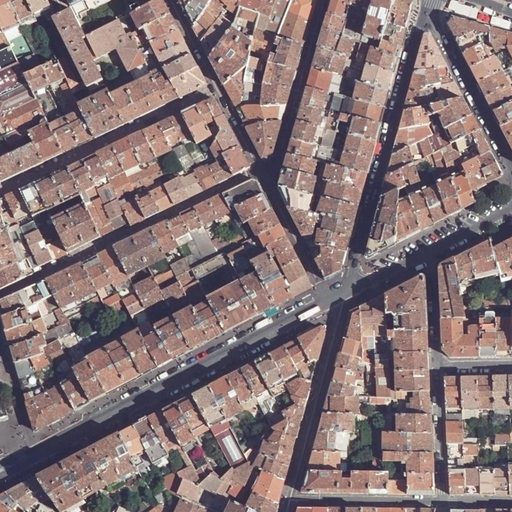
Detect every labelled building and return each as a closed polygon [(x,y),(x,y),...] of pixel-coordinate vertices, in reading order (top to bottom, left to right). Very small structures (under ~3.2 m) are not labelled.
[(0,0),(0,25),(3,31),(4,33),(21,25),(8,0),(0,0)] [(8,0),(21,25),(35,18),(34,14),(26,0),(8,0)] [(26,0),(34,14),(41,11),(50,7),(46,0),(26,0)] [(46,0),(50,7),(55,17),(71,10),(70,8),(66,0),(46,0)] [(171,15),(162,0),(160,0),(142,9),(132,14),(136,23),(139,30),(144,28),(171,15)] [(137,0),(142,9),(160,0),(137,0)] [(179,0),(185,10),(190,0),(179,0)] [(190,0),(185,10),(194,26),(212,0),(190,0)] [(212,0),(194,26),(202,41),(222,16),(224,13),(225,12),(212,0)] [(212,0),(225,12),(227,9),(230,6),(223,0),(212,0)] [(261,3),(254,0),(239,0),(238,5),(241,7),(257,13),(261,3)] [(292,0),(276,0),(270,17),(260,14),(258,23),(256,30),(278,38),(278,37),(284,22),(292,0)] [(261,0),(261,3),(257,13),(260,14),(270,17),(276,0),(261,0)] [(278,37),(304,45),(316,1),(314,0),(292,0),(284,22),(278,37)] [(332,0),(328,14),(343,19),(347,5),(352,7),(353,0),(332,0)] [(353,0),(352,7),(362,11),(370,14),(374,0),(353,0)] [(374,0),(370,14),(366,28),(364,35),(383,40),(386,30),(388,21),(394,0),(374,0)] [(394,0),(388,21),(400,26),(401,25),(407,28),(414,2),(409,0),(394,0)] [(230,6),(227,9),(231,11),(238,15),(241,7),(238,5),(237,6),(232,4),(230,6)] [(347,5),(343,19),(347,21),(352,7),(347,5)] [(258,23),(260,14),(257,13),(241,7),(238,15),(238,16),(258,23)] [(55,17),(53,18),(84,81),(87,87),(88,87),(102,80),(100,75),(96,67),(93,61),(89,51),(83,39),(85,38),(71,10),(55,17)] [(362,11),(358,25),(366,28),(370,14),(362,11)] [(343,37),(347,21),(343,19),(328,14),(325,28),(324,29),(343,37)] [(179,31),(171,15),(144,28),(146,33),(152,44),(179,31)] [(202,41),(210,57),(233,28),(234,27),(234,26),(222,16),(202,41)] [(451,33),(455,42),(474,31),(477,37),(478,36),(483,35),(484,36),(489,34),(489,28),(468,23),(452,18),(449,21),(446,25),(451,33)] [(120,20),(87,37),(93,49),(98,58),(117,49),(128,72),(130,71),(145,64),(145,62),(139,51),(130,34),(127,36),(120,20)] [(364,35),(366,28),(358,25),(347,21),(343,37),(356,42),(362,44),(364,35)] [(400,26),(388,21),(386,30),(389,31),(387,39),(391,40),(396,42),(399,31),(400,26)] [(130,26),(133,33),(135,32),(139,30),(136,23),(130,26)] [(21,25),(4,33),(10,47),(18,63),(25,75),(33,71),(37,70),(42,67),(28,39),(24,32),(21,25)] [(256,31),(235,25),(234,26),(234,27),(233,28),(253,43),(256,31)] [(407,28),(401,25),(400,26),(399,31),(405,34),(407,28)] [(217,70),(224,85),(245,68),(248,66),(250,56),(252,49),(253,43),(233,28),(210,57),(217,70)] [(496,30),(489,28),(489,34),(489,41),(490,42),(493,49),(507,46),(507,34),(496,30)] [(323,32),(319,48),(347,58),(350,58),(356,42),(343,37),(324,29),(323,32)] [(271,55),(278,38),(256,30),(256,31),(253,43),(252,49),(271,55)] [(0,51),(10,47),(4,33),(3,31),(0,32),(0,51)] [(185,43),(179,31),(152,44),(158,56),(185,43)] [(405,34),(399,31),(396,42),(395,45),(402,48),(404,38),(405,34)] [(455,42),(462,54),(482,44),(478,36),(477,37),(474,31),(455,42)] [(146,33),(138,37),(135,32),(133,33),(130,34),(139,51),(152,44),(146,33)] [(419,56),(415,73),(436,69),(447,67),(434,43),(430,34),(425,35),(422,45),(419,56)] [(364,35),(362,44),(372,48),(380,51),(383,40),(364,35)] [(483,35),(478,36),(482,44),(485,43),(487,41),(484,36),(483,35)] [(304,45),(278,37),(278,38),(271,55),(269,62),(297,70),(304,45)] [(380,51),(399,58),(402,48),(395,45),(396,42),(391,40),(390,43),(383,40),(380,51)] [(191,56),(185,43),(158,56),(164,68),(191,56)] [(139,51),(145,62),(153,59),(158,56),(152,44),(139,51)] [(362,44),(357,61),(358,61),(367,65),(372,48),(362,44)] [(462,54),(470,69),(490,59),(482,44),(462,54)] [(507,50),(507,46),(493,49),(497,55),(507,50)] [(0,51),(0,71),(18,63),(10,47),(0,51)] [(316,57),(313,67),(333,74),(342,76),(343,74),(345,67),(347,58),(319,48),(316,57)] [(398,61),(399,58),(380,51),(372,48),(367,65),(394,75),(398,61)] [(93,61),(98,58),(93,49),(89,51),(93,61)] [(252,49),(250,56),(265,61),(269,62),(271,55),(252,49)] [(511,58),(507,50),(497,55),(503,66),(511,61),(511,58)] [(501,68),(503,66),(497,55),(494,57),(500,69),(501,68)] [(198,68),(191,56),(164,68),(170,81),(171,80),(198,68)] [(262,71),(265,61),(250,56),(248,66),(247,67),(248,67),(248,70),(245,82),(254,83),(256,69),(262,71)] [(73,94),(87,87),(84,81),(77,84),(64,57),(57,61),(59,64),(65,78),(68,83),(73,94)] [(470,69),(477,84),(501,72),(500,69),(494,57),(490,59),(470,69)] [(355,70),(358,61),(357,61),(350,58),(347,58),(345,67),(355,70)] [(158,70),(153,59),(145,62),(145,64),(151,74),(158,70)] [(367,65),(358,61),(355,70),(353,77),(353,80),(359,82),(362,82),(367,65)] [(42,67),(50,85),(65,78),(59,64),(55,66),(52,62),(42,67)] [(291,88),(297,70),(269,62),(266,72),(263,84),(291,88)] [(0,93),(27,81),(25,75),(18,63),(0,71),(0,93)] [(136,82),(151,76),(151,74),(145,64),(130,71),(136,82)] [(394,75),(367,65),(362,82),(390,91),(391,88),(394,75)] [(33,71),(25,75),(27,81),(33,93),(46,87),(50,85),(42,67),(37,70),(38,73),(35,74),(33,71)] [(307,88),(328,93),(331,85),(333,74),(313,67),(307,88)] [(455,83),(447,67),(436,69),(440,86),(455,83)] [(199,70),(198,68),(171,80),(180,98),(194,91),(207,86),(199,70)] [(236,107),(238,106),(239,104),(240,102),(245,82),(248,70),(245,68),(224,85),(236,107)] [(410,89),(409,93),(430,88),(440,86),(436,69),(415,73),(410,89)] [(509,86),(511,84),(511,79),(507,69),(501,72),(509,86)] [(173,101),(180,98),(171,80),(170,81),(166,83),(159,70),(159,71),(158,70),(151,74),(151,76),(166,105),(173,101)] [(477,84),(485,98),(509,86),(501,72),(477,84)] [(348,89),(351,79),(342,76),(333,74),(331,85),(348,89)] [(166,105),(151,76),(136,82),(110,95),(124,124),(146,114),(166,105)] [(50,85),(53,90),(61,86),(68,83),(65,78),(50,85)] [(357,92),(359,82),(353,80),(351,79),(348,89),(357,92)] [(108,91),(102,80),(88,87),(93,98),(108,91)] [(0,116),(36,99),(33,93),(27,81),(0,93),(0,116)] [(245,82),(240,102),(239,104),(238,106),(236,107),(237,110),(243,108),(246,106),(254,106),(255,100),(256,93),(257,83),(254,83),(245,82)] [(390,93),(390,91),(362,82),(359,82),(357,92),(354,100),(355,100),(386,108),(390,93)] [(72,110),(79,107),(78,104),(73,94),(68,83),(61,86),(63,90),(72,110)] [(463,99),(455,83),(440,86),(445,103),(463,99)] [(291,88),(263,84),(262,94),(261,101),(260,106),(279,105),(287,105),(291,88)] [(331,85),(328,93),(332,94),(345,97),(348,89),(331,85)] [(435,105),(445,103),(440,86),(430,88),(435,105)] [(485,98),(492,113),(511,103),(511,92),(509,86),(485,98)] [(46,87),(33,93),(36,99),(45,117),(48,123),(49,126),(62,119),(46,87)] [(302,105),(323,110),(328,93),(307,88),(302,105)] [(406,107),(404,112),(424,108),(430,106),(435,105),(430,88),(409,93),(406,107)] [(348,89),(345,97),(347,98),(354,100),(357,92),(348,89)] [(116,128),(124,124),(110,95),(108,91),(93,98),(109,131),(116,128)] [(323,110),(327,111),(332,94),(328,93),(323,110)] [(332,94),(327,111),(329,112),(331,112),(342,115),(347,98),(345,97),(332,94)] [(109,131),(93,98),(78,104),(79,107),(81,110),(95,138),(101,135),(109,131)] [(351,117),(355,100),(354,100),(347,98),(342,115),(351,117)] [(45,117),(36,99),(0,116),(0,138),(26,126),(45,117)] [(209,101),(206,103),(215,120),(223,117),(214,99),(209,101)] [(465,102),(463,99),(445,103),(435,105),(430,106),(434,116),(438,114),(445,129),(448,128),(472,116),(465,102)] [(386,108),(355,100),(351,117),(354,118),(381,124),(386,108)] [(206,125),(215,121),(215,120),(206,103),(200,105),(196,107),(206,125)] [(499,125),(500,128),(511,121),(511,103),(492,113),(499,125)] [(274,122),(279,105),(260,106),(254,106),(246,106),(243,108),(252,126),(258,124),(274,122)] [(282,122),(287,105),(279,105),(274,122),(282,122)] [(298,122),(318,127),(320,122),(321,118),(323,110),(302,105),(298,120),(298,122)] [(430,106),(424,108),(426,118),(434,117),(434,116),(430,106)] [(189,110),(182,114),(193,136),(197,144),(212,137),(208,130),(206,125),(196,107),(189,110)] [(252,126),(243,108),(237,110),(246,127),(252,126)] [(401,126),(399,130),(428,125),(426,118),(424,108),(404,112),(401,126)] [(95,138),(81,110),(66,117),(80,145),(87,142),(95,138)] [(321,118),(327,120),(328,115),(329,112),(327,111),(323,110),(321,118)] [(340,121),(342,115),(331,112),(330,115),(328,121),(326,129),(337,132),(340,121)] [(176,117),(170,119),(181,141),(184,140),(193,136),(182,114),(176,117)] [(342,115),(340,121),(343,121),(352,124),(354,118),(351,117),(342,115)] [(478,128),(472,116),(448,128),(454,143),(456,142),(467,136),(479,130),(478,128)] [(48,123),(45,117),(26,126),(29,132),(48,123)] [(80,145),(66,117),(62,119),(49,126),(63,153),(71,149),(80,145)] [(223,117),(215,120),(215,121),(217,126),(220,132),(215,143),(211,149),(216,158),(223,155),(239,147),(223,117)] [(381,124),(354,118),(352,124),(350,135),(376,142),(377,139),(381,124)] [(164,122),(159,125),(168,141),(170,147),(181,141),(170,119),(164,122)] [(343,121),(340,121),(337,132),(347,134),(349,129),(342,127),(343,121)] [(511,121),(500,128),(511,149),(511,150),(511,121)] [(273,153),(282,122),(274,122),(258,124),(252,126),(246,127),(263,158),(273,153)] [(293,139),(314,144),(317,133),(318,127),(298,122),(293,136),(293,139)] [(54,157),(63,153),(49,126),(48,123),(29,132),(34,144),(43,162),(54,157)] [(436,134),(433,126),(433,124),(428,125),(432,136),(436,134)] [(143,132),(152,149),(168,141),(159,125),(150,129),(143,132)] [(394,150),(393,156),(408,148),(414,145),(419,143),(427,138),(432,136),(428,125),(399,130),(394,150)] [(0,159),(34,144),(29,132),(26,126),(0,138),(0,159)] [(217,126),(208,130),(212,137),(215,143),(220,132),(217,126)] [(325,135),(323,146),(330,148),(332,149),(335,138),(337,132),(326,129),(321,128),(318,127),(317,133),(325,135)] [(441,150),(454,143),(448,128),(445,129),(440,132),(436,134),(432,136),(427,138),(433,154),(441,150)] [(479,130),(467,136),(470,142),(473,141),(475,145),(480,157),(490,152),(484,139),(479,130)] [(128,139),(140,165),(142,165),(156,158),(152,149),(143,132),(136,135),(128,139)] [(348,140),(350,135),(347,134),(337,132),(335,138),(348,140)] [(376,142),(350,135),(348,140),(345,152),(372,159),(373,156),(376,142)] [(184,140),(185,143),(189,150),(186,151),(194,165),(198,163),(205,160),(197,144),(193,136),(184,140)] [(456,142),(459,153),(472,147),(471,146),(470,142),(467,136),(456,142)] [(427,138),(419,143),(425,159),(428,158),(427,157),(431,155),(433,154),(427,138)] [(112,146),(125,173),(133,169),(140,165),(128,139),(118,143),(112,146)] [(314,144),(293,139),(289,152),(288,155),(309,160),(314,144)] [(156,158),(172,151),(170,147),(168,141),(152,149),(156,158)] [(192,166),(194,165),(186,151),(183,144),(181,141),(170,147),(172,151),(176,158),(181,167),(183,171),(192,166)] [(454,143),(441,150),(449,174),(454,171),(457,177),(465,173),(463,166),(459,153),(456,142),(454,143)] [(43,162),(34,144),(0,159),(0,182),(26,170),(43,162)] [(325,164),(330,148),(323,146),(314,144),(309,160),(318,162),(322,163),(325,164)] [(414,145),(408,148),(412,156),(417,154),(414,145)] [(477,159),(480,157),(475,145),(472,147),(474,152),(476,158),(477,159)] [(104,150),(97,154),(108,177),(109,180),(125,173),(112,146),(104,150)] [(250,169),(239,147),(223,155),(234,176),(250,169)] [(330,148),(325,164),(328,165),(335,166),(339,151),(332,149),(330,148)] [(390,166),(387,177),(409,167),(414,165),(414,164),(412,156),(408,148),(393,156),(390,166)] [(441,150),(433,154),(441,176),(449,174),(441,150)] [(176,158),(172,151),(156,158),(160,166),(176,158)] [(345,152),(339,151),(335,166),(341,168),(345,152)] [(372,159),(345,152),(341,168),(368,175),(368,172),(372,159)] [(502,176),(490,152),(480,157),(477,159),(487,184),(490,183),(502,176)] [(205,160),(207,162),(213,159),(209,153),(205,160)] [(83,160),(94,184),(108,177),(97,154),(89,157),(83,160)] [(234,176),(223,155),(216,158),(219,163),(209,168),(217,184),(231,177),(234,176)] [(284,170),(313,177),(318,162),(309,160),(288,155),(285,167),(284,170)] [(156,158),(142,165),(144,168),(142,169),(151,186),(153,185),(156,184),(159,182),(163,180),(167,179),(165,175),(160,166),(156,158)] [(219,163),(216,158),(213,159),(207,162),(209,168),(219,163)] [(414,165),(415,169),(429,163),(428,158),(425,159),(414,164),(414,165)] [(474,191),(487,184),(477,159),(476,158),(473,161),(463,166),(465,173),(471,193),(474,191)] [(67,167),(80,194),(95,187),(94,184),(83,160),(75,164),(67,167)] [(206,169),(209,168),(207,162),(205,160),(198,163),(199,166),(204,164),(206,169)] [(431,167),(429,163),(415,169),(420,182),(421,186),(422,188),(436,182),(431,167)] [(364,187),(368,175),(341,168),(335,166),(328,165),(324,180),(330,181),(363,190),(364,187)] [(387,177),(381,197),(383,198),(399,190),(406,187),(405,181),(409,180),(410,185),(420,182),(415,169),(414,165),(409,167),(387,177)] [(180,179),(181,181),(195,174),(192,166),(183,171),(178,173),(180,179)] [(48,210),(80,195),(80,194),(67,167),(57,172),(41,180),(35,182),(48,210)] [(183,171),(181,167),(165,175),(167,179),(178,173),(183,171)] [(217,184),(209,168),(206,169),(195,174),(203,191),(206,190),(217,184)] [(151,186),(142,169),(135,173),(133,169),(125,173),(135,194),(148,188),(151,186)] [(280,184),(279,187),(313,195),(317,178),(313,177),(284,170),(280,184)] [(125,173),(109,180),(111,183),(114,191),(119,202),(134,194),(135,194),(125,173)] [(180,179),(178,173),(167,179),(163,180),(164,183),(165,186),(180,179)] [(471,193),(465,173),(457,177),(451,180),(461,210),(464,209),(475,203),(471,193)] [(203,191),(195,174),(181,181),(189,198),(191,197),(203,191)] [(449,174),(441,176),(442,180),(436,183),(437,187),(444,184),(451,180),(449,174)] [(108,177),(94,184),(95,187),(97,190),(111,183),(109,180),(108,177)] [(177,204),(189,198),(181,181),(180,179),(165,186),(174,205),(177,204)] [(237,187),(223,194),(230,207),(234,205),(236,208),(264,194),(258,181),(253,180),(237,187)] [(324,180),(319,197),(324,198),(325,198),(330,181),(324,180)] [(461,210),(451,180),(444,184),(437,187),(447,217),(450,216),(461,210)] [(363,190),(330,181),(325,198),(359,207),(359,204),(363,190)] [(28,186),(20,189),(31,212),(33,217),(39,214),(43,212),(48,210),(35,182),(28,186)] [(421,186),(420,182),(410,185),(406,187),(407,191),(421,186)] [(174,205),(165,186),(163,187),(156,191),(151,193),(160,212),(165,210),(174,205)] [(97,190),(95,187),(80,194),(80,195),(85,205),(100,197),(97,190)] [(308,213),(315,196),(313,195),(279,187),(287,206),(288,209),(308,213)] [(447,217),(437,187),(424,194),(434,225),(437,223),(447,217)] [(137,200),(151,193),(148,188),(135,194),(134,194),(137,200)] [(9,195),(5,196),(6,197),(8,203),(12,210),(14,214),(16,219),(22,216),(25,215),(31,212),(20,189),(16,191),(9,195)] [(391,247),(395,245),(398,202),(399,190),(383,198),(381,197),(374,226),(366,256),(369,259),(391,247)] [(122,207),(119,202),(114,191),(100,197),(111,220),(125,213),(122,207)] [(160,212),(151,193),(137,200),(146,219),(148,218),(160,212)] [(137,200),(134,194),(119,202),(122,207),(137,200)] [(209,201),(218,219),(219,219),(232,212),(231,211),(230,207),(223,194),(216,197),(209,201)] [(271,206),(264,194),(236,208),(238,213),(244,224),(248,221),(272,209),(271,206)] [(423,230),(434,225),(424,194),(410,198),(421,232),(423,230)] [(85,205),(80,195),(48,210),(52,219),(85,205)] [(318,216),(324,198),(319,197),(315,196),(308,213),(318,216)] [(8,203),(6,197),(0,200),(0,201),(2,206),(8,203)] [(106,234),(115,230),(112,223),(111,221),(111,220),(100,197),(85,205),(100,237),(106,234)] [(354,224),(359,207),(325,198),(324,198),(318,216),(354,224)] [(408,238),(421,232),(410,198),(398,202),(395,245),(408,238)] [(137,200),(122,207),(125,213),(126,216),(129,222),(128,223),(130,226),(133,225),(146,219),(137,200)] [(194,208),(204,226),(206,224),(218,219),(209,201),(203,204),(194,208)] [(12,210),(8,203),(2,206),(0,206),(0,208),(2,215),(5,213),(12,210)] [(100,237),(85,205),(52,219),(61,238),(68,253),(82,246),(87,244),(100,237)] [(180,215),(189,233),(192,231),(201,227),(204,226),(194,208),(192,209),(180,215)] [(272,209),(248,221),(254,233),(256,237),(258,236),(280,225),(279,222),(272,209)] [(290,213),(303,237),(307,235),(313,234),(314,230),(318,216),(308,213),(288,209),(290,213)] [(56,241),(61,238),(52,219),(48,210),(43,212),(56,241)] [(42,251),(48,248),(47,245),(33,217),(31,212),(25,215),(42,251)] [(227,224),(236,219),(234,215),(232,212),(219,219),(223,226),(227,224)] [(244,224),(238,213),(234,215),(236,219),(238,224),(239,226),(244,224)] [(7,218),(11,227),(18,224),(16,219),(14,214),(7,218)] [(33,217),(47,245),(51,243),(39,214),(33,217)] [(166,222),(175,239),(189,233),(180,215),(178,216),(166,222)] [(22,218),(22,216),(16,219),(18,224),(25,239),(33,255),(39,253),(23,218),(22,218)] [(112,223),(115,230),(120,227),(126,224),(128,223),(129,222),(126,216),(112,223)] [(318,216),(314,230),(318,231),(350,238),(354,226),(354,224),(318,216)] [(229,228),(238,224),(236,219),(227,224),(229,228)] [(164,254),(179,247),(175,239),(166,222),(164,223),(151,229),(164,254)] [(25,239),(18,224),(11,227),(9,228),(6,229),(12,245),(25,239)] [(217,250),(219,249),(206,224),(204,226),(205,227),(217,250)] [(251,237),(244,224),(239,226),(242,231),(244,235),(247,241),(252,239),(251,237)] [(258,236),(265,248),(267,247),(272,245),(286,237),(282,228),(280,225),(258,236)] [(201,227),(192,231),(195,237),(192,238),(193,240),(199,251),(206,263),(220,256),(217,250),(205,227),(202,229),(201,227)] [(0,250),(12,245),(6,229),(0,231),(0,250)] [(148,230),(132,237),(147,266),(148,266),(166,258),(164,254),(151,229),(148,230)] [(318,231),(317,245),(321,246),(347,253),(347,251),(350,238),(318,231)] [(175,239),(179,247),(185,244),(193,240),(192,238),(189,233),(175,239)] [(303,237),(306,242),(308,241),(312,240),(313,235),(313,234),(307,235),(303,237)] [(247,241),(244,235),(237,239),(236,240),(231,242),(234,248),(242,244),(247,241)] [(265,248),(258,236),(256,237),(255,238),(254,238),(261,250),(265,248)] [(113,247),(129,276),(134,273),(147,266),(132,237),(117,245),(113,247)] [(226,252),(234,248),(231,242),(229,238),(228,237),(222,241),(224,246),(219,249),(217,250),(220,256),(226,252)] [(286,237),(272,245),(277,256),(282,265),(283,268),(298,260),(294,251),(286,237)] [(68,253),(61,238),(56,241),(51,243),(47,245),(48,248),(53,260),(61,256),(68,253)] [(248,256),(261,250),(254,238),(252,239),(247,241),(242,244),(243,247),(248,256)] [(12,245),(18,262),(33,256),(33,255),(25,239),(12,245)] [(483,244),(470,251),(475,280),(499,274),(492,250),(493,249),(490,240),(483,244)] [(493,249),(492,250),(499,274),(500,280),(511,276),(511,263),(506,243),(504,244),(493,249)] [(185,244),(179,247),(185,258),(185,259),(191,256),(185,244)] [(0,270),(18,262),(12,245),(0,250),(0,270)] [(267,247),(272,259),(277,256),(272,245),(267,247)] [(347,253),(321,246),(321,255),(315,260),(316,262),(326,281),(341,273),(347,253)] [(105,251),(98,255),(112,282),(114,286),(130,278),(129,276),(113,247),(105,251)] [(228,255),(239,276),(254,267),(248,256),(243,247),(228,255)] [(290,299),(292,298),(287,287),(286,286),(278,270),(272,259),(267,247),(265,248),(261,250),(248,256),(254,267),(255,267),(258,273),(275,307),(290,299)] [(53,260),(48,248),(42,251),(39,253),(33,255),(33,256),(38,266),(39,266),(53,260)] [(185,259),(191,271),(192,270),(206,263),(199,251),(191,256),(185,259)] [(475,280),(470,251),(457,258),(454,259),(458,285),(465,283),(475,281),(475,280)] [(233,285),(241,281),(239,276),(228,255),(226,252),(220,256),(206,263),(192,270),(194,273),(196,277),(198,281),(205,294),(208,299),(213,296),(211,291),(212,291),(213,289),(209,281),(208,281),(206,276),(224,267),(233,285)] [(82,263),(97,291),(112,282),(98,255),(90,259),(82,263)] [(0,289),(25,278),(41,270),(39,266),(38,266),(33,256),(18,262),(0,270),(0,289)] [(173,256),(167,259),(175,275),(177,278),(191,271),(185,259),(185,258),(177,263),(173,256)] [(166,258),(148,266),(150,271),(153,277),(157,285),(161,283),(173,277),(175,275),(167,259),(166,258)] [(452,260),(442,266),(439,268),(439,271),(441,320),(463,319),(462,308),(455,309),(454,302),(461,301),(460,295),(458,285),(454,259),(452,260)] [(298,260),(283,268),(291,283),(286,286),(287,287),(307,276),(306,274),(298,260)] [(63,272),(46,280),(54,295),(61,308),(67,305),(71,304),(75,301),(82,299),(84,297),(88,296),(97,292),(97,291),(82,263),(63,272)] [(241,281),(258,273),(255,267),(254,267),(239,276),(241,281)] [(291,283),(283,268),(281,269),(278,270),(286,286),(291,283)] [(179,282),(183,289),(198,281),(196,277),(191,279),(189,276),(194,273),(192,270),(191,271),(177,278),(179,282)] [(275,307),(258,273),(241,281),(259,315),(262,314),(275,307)] [(384,294),(385,314),(389,314),(392,317),(393,330),(425,330),(423,278),(422,277),(421,275),(419,276),(399,286),(384,294)] [(307,276),(287,287),(292,298),(313,287),(307,276)] [(142,300),(146,308),(151,306),(160,301),(164,298),(161,291),(157,285),(153,277),(134,286),(142,300)] [(130,278),(114,286),(122,300),(123,299),(126,305),(127,308),(142,300),(134,286),(132,281),(130,278)] [(18,292),(26,308),(37,302),(47,298),(54,295),(46,280),(23,290),(18,292)] [(205,294),(198,281),(183,289),(189,302),(205,294)] [(259,315),(241,281),(233,285),(213,296),(208,299),(209,302),(225,333),(229,331),(255,317),(259,315)] [(112,282),(97,291),(97,292),(100,296),(106,308),(122,300),(114,286),(112,282)] [(171,311),(189,302),(183,289),(179,282),(176,283),(164,289),(161,291),(164,298),(171,311)] [(0,300),(0,310),(2,317),(26,308),(18,292),(0,300)] [(205,294),(189,302),(192,307),(193,310),(209,302),(208,299),(205,294)] [(375,298),(370,300),(372,335),(372,336),(386,335),(385,330),(385,314),(384,294),(375,298)] [(55,312),(61,309),(61,308),(54,295),(47,298),(55,312)] [(169,319),(174,317),(171,311),(164,298),(160,301),(169,319)] [(505,299),(505,298),(478,303),(479,309),(494,308),(501,308),(507,308),(506,303),(505,299)] [(126,305),(123,299),(122,300),(106,308),(109,313),(126,305)] [(144,341),(159,333),(155,326),(146,308),(142,300),(127,308),(139,330),(144,341)] [(360,306),(358,307),(359,336),(372,335),(370,300),(360,306)] [(26,308),(28,314),(39,309),(37,302),(26,308)] [(225,333),(209,302),(193,310),(210,341),(212,339),(225,333)] [(479,309),(478,303),(462,307),(462,308),(463,319),(464,320),(467,320),(468,320),(468,316),(471,309),(476,309),(479,309)] [(72,316),(81,312),(78,306),(78,307),(73,309),(69,310),(72,316)] [(146,308),(155,326),(163,322),(160,316),(158,318),(151,306),(146,308)] [(207,342),(210,341),(193,310),(192,307),(174,317),(192,350),(207,342)] [(342,335),(342,338),(360,343),(359,336),(358,307),(349,312),(342,335)] [(7,332),(31,323),(28,314),(26,308),(2,317),(6,330),(7,332)] [(468,320),(479,320),(479,328),(479,358),(488,358),(495,358),(494,319),(494,313),(494,308),(479,309),(476,309),(471,309),(468,316),(468,320)] [(28,314),(31,323),(43,317),(39,309),(28,314)] [(31,323),(35,337),(43,334),(68,322),(67,319),(64,313),(61,309),(55,312),(43,317),(31,323)] [(72,316),(69,310),(64,313),(67,319),(72,316)] [(192,350),(174,317),(169,319),(163,322),(155,326),(159,333),(173,360),(182,355),(192,350)] [(466,358),(479,358),(479,328),(473,328),(470,328),(467,329),(467,320),(464,320),(463,319),(441,320),(442,351),(451,358),(466,358)] [(505,357),(511,357),(511,353),(511,319),(494,319),(495,358),(505,357)] [(473,328),(479,328),(479,320),(468,320),(467,320),(467,329),(470,328),(473,328)] [(43,334),(47,345),(59,340),(74,332),(68,322),(43,334)] [(10,345),(11,347),(35,339),(35,338),(35,337),(31,323),(7,332),(10,345)] [(325,325),(296,339),(309,362),(313,359),(315,360),(318,350),(325,325)] [(156,368),(158,367),(144,341),(139,330),(122,338),(142,376),(156,368)] [(392,330),(393,352),(426,353),(425,330),(393,330),(392,330)] [(77,337),(74,332),(59,340),(61,345),(77,337)] [(173,360),(159,333),(144,341),(158,367),(171,361),(173,360)] [(15,361),(15,362),(30,358),(45,353),(43,348),(47,345),(43,334),(35,337),(35,338),(35,339),(11,347),(15,361)] [(372,335),(359,336),(360,343),(360,348),(373,347),(372,336),(372,335)] [(386,335),(372,336),(373,347),(374,363),(376,396),(385,397),(389,397),(387,370),(387,352),(386,335)] [(122,338),(87,356),(87,357),(89,361),(107,394),(140,377),(142,376),(122,338)] [(341,341),(338,353),(355,360),(355,363),(357,364),(364,366),(366,396),(376,396),(374,363),(360,359),(360,348),(360,343),(342,338),(341,341)] [(285,345),(282,346),(295,370),(309,363),(309,362),(296,339),(285,345)] [(62,383),(77,375),(74,369),(68,359),(61,345),(59,340),(47,345),(43,348),(45,353),(51,363),(57,375),(62,383)] [(270,353),(268,354),(281,379),(285,378),(295,372),(295,370),(282,346),(270,353)] [(393,352),(394,370),(427,370),(427,364),(426,353),(393,352)] [(30,358),(37,370),(51,363),(45,353),(30,358)] [(74,369),(84,364),(82,360),(79,353),(68,359),(74,369)] [(337,356),(334,367),(354,371),(354,365),(355,363),(355,360),(338,353),(337,356)] [(256,360),(253,361),(267,387),(269,391),(283,383),(281,379),(268,354),(256,360)] [(20,378),(37,372),(37,370),(30,358),(15,362),(20,378)] [(299,378),(310,381),(315,360),(313,359),(309,362),(309,363),(295,370),(295,372),(299,378)] [(105,395),(107,394),(89,361),(87,362),(84,364),(74,369),(77,375),(91,402),(105,395)] [(242,368),(239,369),(253,394),(267,387),(253,361),(242,368)] [(333,370),(330,381),(353,385),(353,377),(361,380),(361,372),(354,371),(334,367),(333,370)] [(227,375),(225,376),(239,402),(250,396),(253,394),(239,369),(227,375)] [(427,370),(394,370),(395,391),(405,391),(412,391),(428,391),(427,370)] [(31,393),(45,386),(43,382),(37,372),(20,378),(23,389),(28,387),(31,392),(31,393)] [(48,392),(62,385),(62,383),(57,375),(43,382),(45,386),(48,392)] [(77,375),(62,383),(62,385),(76,410),(89,403),(91,402),(77,375)] [(210,384),(208,386),(225,419),(243,410),(239,402),(225,376),(210,384)] [(353,377),(353,385),(361,386),(361,380),(353,377)] [(510,407),(509,377),(500,378),(493,378),(494,408),(510,407)] [(285,385),(286,388),(290,396),(304,401),(310,381),(299,378),(288,384),(285,385)] [(462,408),(461,378),(452,378),(444,379),(445,409),(449,408),(462,408)] [(478,408),(477,378),(468,378),(461,378),(462,408),(478,408)] [(494,408),(493,378),(484,378),(477,378),(478,408),(494,408)] [(330,383),(326,396),(356,396),(362,396),(361,386),(353,385),(330,381),(330,383)] [(283,383),(269,391),(272,396),(286,388),(285,385),(283,383)] [(62,385),(48,392),(62,418),(64,417),(76,410),(62,385)] [(49,424),(62,418),(48,392),(45,386),(31,393),(47,425),(49,424)] [(205,387),(192,394),(205,420),(209,427),(225,419),(208,386),(205,387)] [(267,387),(253,394),(257,402),(266,418),(279,410),(272,396),(269,391),(267,387)] [(412,398),(413,415),(430,415),(428,391),(412,391),(412,398)] [(31,392),(25,394),(35,430),(36,430),(45,426),(47,425),(31,393),(31,392)] [(177,402),(175,403),(189,428),(205,420),(192,394),(177,402)] [(292,400),(295,405),(302,408),(304,401),(290,396),(292,400)] [(326,399),(322,413),(351,414),(357,414),(356,402),(356,396),(326,396),(326,399)] [(165,408),(162,410),(175,436),(184,452),(198,445),(189,428),(175,403),(165,408)] [(283,435),(295,438),(299,423),(302,408),(295,405),(292,407),(281,413),(284,419),(286,423),(283,435)] [(150,416),(147,418),(161,443),(171,439),(175,436),(162,410),(150,416)] [(279,410),(266,418),(269,425),(271,428),(284,419),(281,413),(279,410)] [(318,427),(317,431),(347,432),(352,432),(352,429),(351,421),(373,422),(373,414),(357,414),(351,414),(322,413),(318,427)] [(395,415),(396,432),(430,433),(430,415),(413,415),(406,415),(401,415),(395,415)] [(136,424),(133,425),(146,451),(149,457),(152,464),(158,461),(168,456),(161,443),(147,418),(136,424)] [(225,419),(209,427),(231,467),(232,470),(248,462),(244,454),(239,446),(225,419)] [(294,441),(295,438),(283,435),(286,423),(284,419),(271,428),(275,432),(268,438),(265,434),(258,439),(263,441),(291,451),(294,441)] [(464,439),(463,423),(446,423),(447,433),(447,445),(464,445),(464,439)] [(133,425),(118,433),(131,459),(143,453),(146,451),(133,425)] [(269,425),(255,433),(256,435),(258,439),(265,434),(270,428),(271,428),(269,425)] [(270,428),(265,434),(268,438),(275,432),(271,428),(270,428)] [(314,441),(312,451),(340,452),(347,452),(347,432),(317,431),(314,441)] [(362,435),(361,452),(372,452),(381,452),(383,432),(362,432),(362,435)] [(383,432),(381,452),(405,453),(431,453),(430,433),(396,432),(391,432),(386,432),(383,432)] [(114,435),(85,450),(106,486),(134,471),(136,470),(131,459),(118,433),(114,435)] [(256,435),(239,446),(244,454),(249,449),(252,446),(258,439),(256,435)] [(175,436),(171,439),(186,468),(176,473),(178,477),(193,469),(184,452),(175,436)] [(263,441),(259,453),(287,466),(288,462),(291,451),(263,441)] [(464,455),(464,445),(447,445),(448,457),(448,461),(464,461),(464,455)] [(478,451),(478,445),(464,445),(464,455),(479,455),(478,451)] [(255,451),(249,449),(244,454),(248,462),(251,469),(252,466),(255,467),(259,453),(255,451)] [(82,452),(61,463),(82,499),(106,486),(85,450),(82,452)] [(311,454),(306,471),(340,472),(340,461),(340,457),(340,452),(312,451),(311,454)] [(372,455),(371,473),(375,473),(376,461),(381,461),(381,452),(372,452),(372,455)] [(381,452),(381,461),(405,461),(405,453),(381,452)] [(145,475),(155,470),(152,464),(149,457),(146,459),(143,453),(131,459),(136,470),(138,472),(139,474),(140,478),(145,475)] [(287,466),(259,453),(255,467),(258,469),(262,471),(283,480),(284,477),(287,466)] [(431,453),(405,453),(405,461),(406,469),(406,473),(432,473),(431,453)] [(158,461),(152,464),(155,470),(158,476),(161,481),(167,478),(158,461)] [(251,469),(248,462),(232,470),(231,467),(221,475),(228,479),(243,487),(251,469)] [(59,464),(37,476),(44,490),(44,489),(48,496),(56,511),(60,511),(83,500),(82,499),(61,463),(59,464)] [(193,470),(200,484),(212,470),(208,463),(193,470)] [(243,487),(242,489),(246,491),(247,491),(248,491),(258,469),(255,467),(252,466),(251,469),(243,487)] [(193,469),(178,477),(181,483),(183,480),(198,486),(200,484),(193,470),(193,469)] [(200,484),(198,486),(203,489),(206,490),(218,496),(220,497),(227,482),(218,477),(212,470),(200,484)] [(466,495),(465,470),(458,470),(451,470),(449,470),(450,495),(460,495),(466,495)] [(475,495),(480,495),(480,470),(465,470),(466,495),(475,495)] [(495,496),(495,471),(480,470),(480,495),(490,496),(495,496)] [(262,471),(252,493),(277,504),(280,492),(283,480),(262,471)] [(340,472),(306,471),(306,473),(301,492),(301,493),(378,494),(386,494),(386,480),(386,479),(386,473),(375,473),(371,473),(350,472),(350,478),(341,478),(341,472),(340,472)] [(505,496),(510,496),(510,471),(495,471),(495,496),(505,496)] [(167,478),(161,481),(169,496),(172,502),(177,493),(181,483),(178,477),(176,473),(167,478)] [(432,473),(406,473),(406,480),(406,494),(420,494),(433,495),(432,473)] [(37,476),(6,492),(15,503),(16,502),(29,511),(31,511),(36,504),(48,496),(44,489),(44,490),(37,476)] [(161,481),(158,476),(149,481),(148,480),(144,483),(158,505),(169,496),(161,481)] [(229,484),(226,492),(241,500),(243,495),(244,493),(246,491),(242,489),(243,487),(228,479),(227,482),(229,484)] [(181,483),(177,493),(191,500),(198,486),(183,480),(181,483)] [(396,494),(406,494),(406,480),(386,480),(386,494),(396,494)] [(198,486),(191,500),(197,503),(200,496),(202,492),(203,489),(198,486)] [(0,495),(0,511),(29,511),(16,502),(15,503),(6,492),(0,495)] [(252,493),(245,508),(254,511),(274,511),(277,504),(252,493)] [(169,496),(158,505),(161,508),(170,508),(172,502),(169,496)] [(200,496),(197,503),(217,511),(224,511),(225,511),(221,509),(218,508),(219,505),(200,496)] [(216,501),(223,504),(225,499),(220,497),(218,496),(216,501)] [(180,499),(174,511),(204,511),(206,511),(180,499)] [(92,511),(83,500),(60,511),(92,511)] [(224,511),(254,511),(245,508),(230,501),(225,511),(224,511)]
